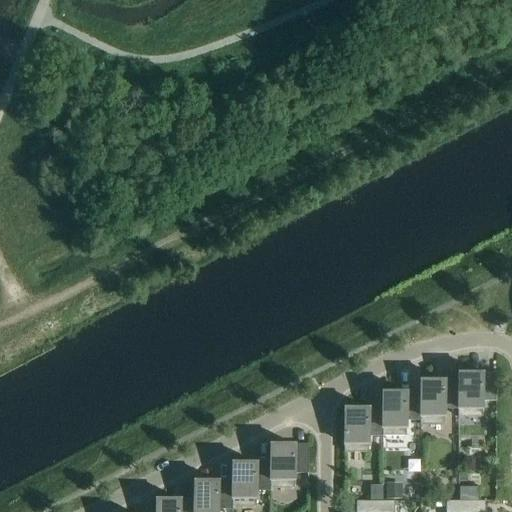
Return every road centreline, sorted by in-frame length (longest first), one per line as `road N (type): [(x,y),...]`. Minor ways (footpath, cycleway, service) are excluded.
road 1 (track): [(511,66),(27,316)]
road 2 (residential): [(317,406),(100,511)]
road 3 (residential): [(511,359),(488,351),(412,353),(317,406)]
